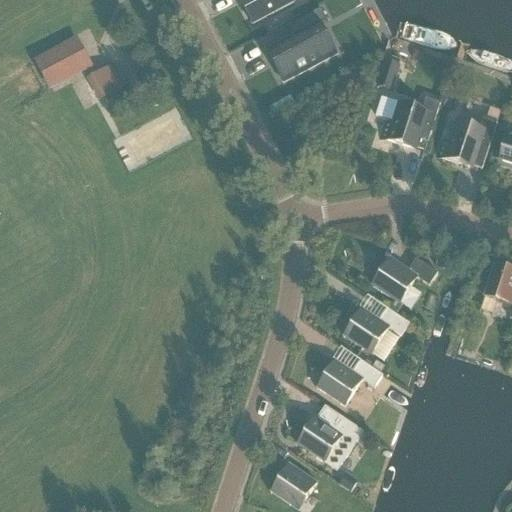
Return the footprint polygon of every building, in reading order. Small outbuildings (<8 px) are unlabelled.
[(253,0),(242,6),(254,29),(295,7),(291,0),(253,0)] [(327,23),(321,11),(288,28),(294,39),(267,53),(284,85),(337,57),(321,27),(327,23)] [(50,92),(88,72),(84,63),(90,61),(78,39),(34,63),(50,92)] [(401,67),(385,63),(377,89),(392,94),(401,67)] [(122,91),(110,69),(88,81),(100,103),(122,91)] [(86,80),(75,84),(85,109),(95,104),(86,80)] [(455,103),(446,100),(443,110),(452,113),(455,103)] [(412,149),(425,153),(441,106),(426,101),(423,112),(400,105),(393,126),(386,123),(380,141),(411,151),(412,149)] [(443,141),(437,159),(468,169),(469,168),(482,172),(498,124),(483,119),(480,131),(457,123),(450,144),(443,141)] [(511,138),(508,137),(500,161),(511,164),(511,138)] [(438,275),(416,261),(408,273),(391,261),(373,288),(394,303),(402,308),(419,281),(429,288),(438,275)] [(511,314),(510,321),(511,321),(511,272),(496,267),(496,265),(495,264),(484,298),(511,306),(511,314)] [(394,303),(389,312),(397,317),(403,308),(402,308),(394,303)] [(389,312),(388,311),(380,323),(362,312),(345,338),(343,336),(342,337),(371,357),(389,331),(401,339),(410,326),(397,317),(389,312)] [(371,370),(361,363),(353,375),(336,363),(318,390),(316,388),(316,389),(345,409),(363,383),(375,391),(383,377),(380,376),(371,370)] [(376,363),(371,370),(380,376),(385,369),(376,363)] [(317,421),(316,420),(298,446),(296,444),(296,446),(324,465),(337,474),(351,452),(363,434),(341,419),(326,408),(317,421)] [(290,467),(272,494),(270,492),(270,493),(297,511),(299,511),(317,486),(290,467)] [(346,475),(338,487),(350,495),(358,483),(346,475)]
